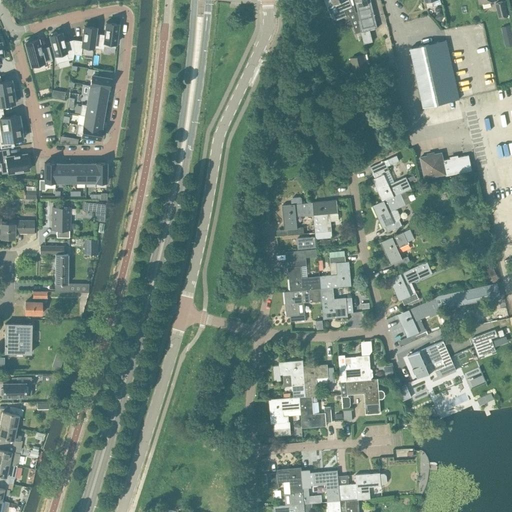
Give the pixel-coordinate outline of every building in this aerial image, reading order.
[(349,0),(326,0),(335,20),(349,15),(356,34),(356,33),(358,41),(363,40),(360,28),(356,12),(354,4),(351,6),(349,0)] [(360,28),(363,40),(364,44),(373,41),(370,30),(377,28),(370,0),(355,0),(356,1),(359,12),(356,12),(360,28)] [(463,0),(464,7),(460,7),(462,17),(474,16),(471,0),(463,0)] [(505,0),(495,3),(499,18),(509,16),(505,0)] [(104,35),(95,33),(94,47),(103,49),(103,46),(115,48),(118,24),(106,22),(104,35)] [(82,41),(73,40),(74,54),(81,55),(82,46),(94,47),(95,33),(96,27),(84,26),(82,41)] [(50,36),(55,55),(66,52),(67,56),(74,54),(73,40),(64,42),(61,32),(57,33),(56,32),(51,33),(51,35),(50,36)] [(41,49),(38,39),(33,40),(33,38),(25,40),(26,42),(25,42),(31,66),(52,60),(48,46),(41,49)] [(447,40),(411,48),(423,106),(452,100),(452,99),(459,97),(447,40)] [(364,54),(350,58),(354,75),(368,71),(364,54)] [(92,75),(90,85),(108,89),(110,78),(92,75)] [(0,93),(15,91),(13,83),(12,83),(11,80),(1,81),(0,77),(0,93)] [(88,95),(106,98),(107,95),(108,89),(90,85),(88,95)] [(0,111),(3,111),(2,105),(15,103),(14,99),(16,99),(15,91),(0,93),(0,111)] [(86,105),(104,108),(106,98),(88,95),(86,105)] [(85,116),(103,119),(104,108),(86,105),(82,104),(80,115),(85,116)] [(0,130),(22,126),(21,118),(19,119),(19,115),(4,117),(3,111),(0,111),(0,130)] [(102,119),(103,119),(85,116),(83,125),(101,128),(102,119)] [(76,135),(100,139),(102,128),(101,128),(83,125),(78,124),(76,135)] [(23,128),(22,126),(0,130),(0,147),(0,148),(14,146),(13,140),(23,138),(22,135),(24,134),(23,128)] [(7,164),(8,173),(15,172),(15,173),(23,172),(23,171),(29,170),(28,166),(30,165),(29,158),(27,158),(26,154),(9,156),(8,149),(0,150),(0,163),(5,163),(5,164),(7,164)] [(426,179),(446,174),(447,176),(472,170),(468,155),(459,157),(458,155),(450,157),(450,158),(444,160),(442,152),(421,157),(426,179)] [(396,155),(388,159),(390,164),(399,161),(396,155)] [(404,191),(411,188),(406,177),(389,185),(384,174),(389,171),(387,166),(386,166),(383,160),(370,166),(374,177),(371,178),(381,200),(400,193),(404,191)] [(45,182),(55,181),(55,162),(44,163),(45,182)] [(65,181),(65,163),(55,163),(55,162),(55,181),(65,181)] [(86,181),(96,181),(96,162),(95,162),(95,163),(86,163),(86,181)] [(96,162),(96,181),(107,181),(106,162),(96,162)] [(65,181),(76,181),(75,163),(65,163),(65,181)] [(76,181),(86,181),(86,163),(75,163),(76,181)] [(400,193),(381,200),(371,205),(381,227),(385,226),(388,232),(401,225),(399,220),(401,216),(398,210),(395,209),(411,202),(406,191),(411,188),(404,191),(400,193)] [(25,190),(25,199),(36,199),(36,190),(25,190)] [(288,234),(293,234),(300,233),(303,233),(302,226),(296,227),(295,216),(313,214),(312,201),(302,202),(301,197),(291,198),(292,203),(281,204),(284,228),(287,228),(288,234)] [(312,201),(313,214),(315,232),(316,238),(332,237),(332,230),(330,213),(337,212),(336,199),(312,201)] [(84,200),(83,209),(96,210),(96,201),(84,200)] [(53,207),(52,229),(69,229),(70,207),(53,207)] [(8,223),(2,223),(1,217),(0,217),(0,238),(1,237),(15,238),(15,233),(34,233),(34,219),(8,219),(8,223)] [(410,229),(403,232),(403,231),(380,242),(391,264),(394,263),(396,268),(410,261),(408,256),(402,258),(398,248),(409,243),(408,241),(415,238),(410,229)] [(316,248),(315,237),(297,238),(298,249),(316,248)] [(40,254),(55,254),(55,283),(67,283),(68,254),(64,254),(64,245),(40,245),(40,254)] [(320,287),(332,286),(350,285),(348,260),(345,261),(344,255),(329,257),(331,274),(319,275),(320,287)] [(290,260),(290,266),(287,266),(289,290),(308,289),(320,287),(319,275),(301,276),(300,266),(306,265),(305,259),(290,260)] [(428,261),(418,265),(388,278),(398,300),(401,299),(403,305),(418,298),(416,292),(410,294),(406,284),(433,273),(428,261)] [(482,269),(487,279),(491,277),(493,283),(498,282),(496,274),(492,265),(482,269)] [(497,284),(464,291),(467,304),(477,302),(476,301),(488,298),(489,299),(500,297),(497,284)] [(332,286),(320,287),(323,318),(347,315),(347,312),(352,311),(351,296),(345,297),(345,303),(333,304),(332,286)] [(308,289),(289,290),(283,290),(286,315),(290,315),(291,320),(305,319),(304,313),(298,313),(297,301),(309,300),(308,289)] [(34,298),(34,301),(25,301),(25,313),(41,313),(42,297),(47,297),(47,291),(33,291),(33,298),(34,298)] [(435,298),(425,302),(397,314),(406,336),(409,335),(412,341),(426,335),(424,329),(418,332),(414,321),(430,314),(431,316),(441,313),(435,298)] [(31,352),(32,323),(5,323),(4,351),(31,352)] [(496,350),(492,338),(497,336),(495,330),(495,329),(472,338),(479,356),(496,350)] [(443,342),(440,336),(426,342),(428,347),(407,356),(417,378),(429,373),(453,363),(444,341),(443,342)] [(58,351),(53,367),(60,369),(65,353),(58,351)] [(340,381),(370,378),(372,377),(373,376),(373,370),(371,368),(370,368),(369,354),(356,355),(356,356),(345,357),(345,364),(338,365),(340,381)] [(293,396),(298,395),(305,395),(304,384),(303,365),(302,359),(278,361),(278,364),(272,365),(274,380),(279,379),(279,374),(291,373),(293,396)] [(311,395),(317,395),(315,377),(327,376),(328,382),(334,381),(333,365),(327,366),(327,363),(303,365),(304,384),(305,395),(311,395)] [(394,364),(384,366),(386,378),(396,376),(394,364)] [(10,396),(31,395),(31,376),(17,376),(17,382),(3,383),(3,388),(1,388),(1,394),(3,394),(3,396),(5,396),(5,397),(11,397),(10,396)] [(370,378),(340,381),(341,396),(342,408),(349,407),(351,405),(350,398),(348,395),(347,392),(365,390),(367,413),(379,411),(378,399),(382,398),(383,397),(385,396),(385,392),(383,390),(382,390),(377,390),(376,377),(370,378)] [(282,416),(281,410),(299,408),(298,395),(293,396),(268,398),(270,422),(274,422),(275,428),(289,427),(288,420),(287,416),(282,416)] [(298,395),(299,408),(301,427),(325,425),(325,422),(331,421),(330,406),(323,407),(324,412),(312,413),(311,395),(305,395),(298,395)] [(0,423),(16,427),(18,415),(22,415),(23,409),(10,407),(9,412),(2,411),(0,423)] [(21,447),(22,440),(20,440),(21,435),(15,434),(16,427),(0,423),(0,434),(4,436),(3,443),(21,447)] [(38,451),(21,447),(3,443),(1,450),(0,450),(0,462),(17,466),(20,454),(37,457),(38,452),(38,451)] [(14,478),(17,466),(0,462),(0,481),(13,484),(14,478)] [(278,482),(284,481),(285,493),(290,493),(291,504),(304,503),(303,487),(301,467),(277,469),(277,472),(271,472),(272,488),(278,488),(278,482)] [(327,501),(340,500),(339,484),(338,469),(313,471),(314,485),(326,484),(327,501)] [(357,499),(359,499),(370,498),(369,486),(381,485),(381,484),(385,484),(387,481),(386,475),(384,473),(380,473),(380,472),(355,474),(356,483),(339,484),(340,500),(351,499),(357,499)] [(12,490),(13,484),(0,481),(0,500),(1,501),(1,500),(2,494),(8,495),(10,489),(12,490)] [(351,499),(340,500),(341,511),(359,511),(359,499),(357,499),(351,499)] [(6,511),(8,502),(1,500),(1,501),(0,500),(0,511),(6,511)] [(341,511),(340,500),(327,501),(328,511),(341,511)] [(304,511),(304,503),(291,504),(273,505),(273,511),(304,511)]
